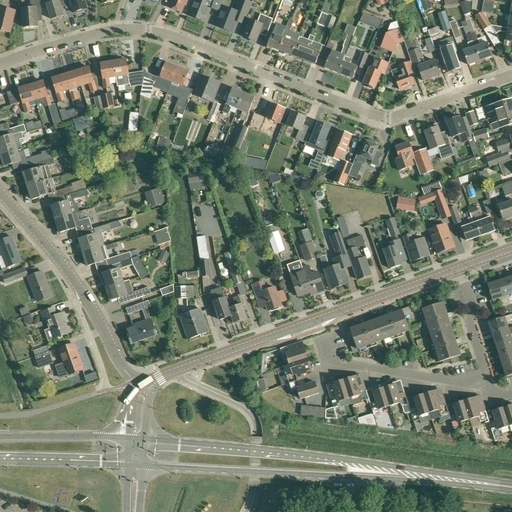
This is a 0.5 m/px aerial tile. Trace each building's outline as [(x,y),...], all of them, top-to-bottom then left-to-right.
[(40,0),(29,0),(30,5),(28,5),(29,9),(22,10),(24,28),(37,27),(36,14),(42,13),(41,9),(40,4),(40,0)] [(53,0),(54,2),(47,4),(52,20),(57,18),(59,19),(62,18),(63,16),(64,16),(61,7),(65,6),(63,0),(53,0)] [(69,0),(74,14),(77,13),(77,14),(85,12),(84,10),(87,10),(84,0),(69,0)] [(181,13),(186,0),(166,0),(166,2),(171,5),(170,8),(181,13)] [(207,0),(206,0),(193,0),(188,16),(205,22),(211,7),(217,9),(221,0),(207,0)] [(233,33),(237,22),(244,25),(247,16),(252,3),(245,0),(239,0),(235,11),(223,7),(215,26),(233,33)] [(432,8),(428,0),(420,0),(421,0),(420,0),(424,11),(432,8)] [(493,2),(484,0),(482,12),(493,14),(494,2),(493,1),(493,2)] [(470,1),(467,1),(460,3),(464,16),(471,13),(471,2),(470,1)] [(0,30),(10,33),(15,12),(0,7),(0,30)] [(336,19),(322,13),(318,25),(332,30),(336,19)] [(484,30),(490,26),(485,18),(486,14),(481,13),(475,16),(484,30)] [(268,32),(273,19),(261,14),(257,23),(250,20),(243,37),(256,42),(261,29),(268,32)] [(468,43),(470,49),(463,51),(468,65),(493,57),(488,43),(480,46),(475,31),(474,32),(470,19),(466,20),(466,21),(462,23),(466,35),(469,42),(468,43)] [(455,39),(461,37),(455,20),(449,23),(455,39)] [(390,27),(392,32),(400,29),(397,22),(391,24),(390,27)] [(490,26),(484,30),(489,38),(494,35),(496,34),(490,26)] [(505,40),(511,42),(511,48),(511,47),(511,29),(508,28),(490,26),(496,34),(499,32),(502,32),(507,33),(505,40)] [(284,34),(286,28),(284,27),(283,30),(276,27),(268,47),(280,51),(286,35),(284,34)] [(287,27),(286,28),(284,34),(286,35),(280,51),(291,56),(298,40),(288,36),(291,29),(287,27)] [(404,42),(400,29),(392,32),(396,45),(397,44),(404,42)] [(396,45),(392,32),(387,34),(382,47),(394,52),(396,45)] [(344,47),(341,54),(346,55),(353,37),(348,35),(343,47),(344,47)] [(299,37),(298,40),(291,56),(303,60),(310,44),(312,45),(313,42),(315,37),(310,36),(308,40),(299,37)] [(346,55),(345,57),(350,58),(353,50),(356,51),(360,40),(353,37),(346,55)] [(452,38),(438,43),(449,72),(453,71),(454,74),(461,72),(459,68),(460,68),(455,54),(458,53),(452,38)] [(322,46),(313,42),(312,45),(310,44),(303,60),(315,65),(322,46)] [(408,52),(408,54),(412,63),(414,70),(419,68),(424,81),(440,75),(434,61),(425,64),(420,48),(417,42),(406,46),(408,52)] [(328,61),(325,69),(339,74),(344,61),(345,57),(346,55),(341,54),(338,52),(335,51),(332,50),(329,56),(328,61)] [(362,52),(357,66),(358,67),(363,69),(368,54),(362,52)] [(344,61),(339,74),(353,79),(358,67),(357,66),(350,64),(352,59),(350,58),(345,57),(344,61)] [(373,89),(374,88),(375,88),(381,74),(384,75),(389,63),(375,58),(371,69),(369,68),(363,83),(368,85),(367,87),(373,89)] [(129,74),(127,60),(113,62),(116,77),(117,86),(124,85),(130,84),(131,84),(130,74),(129,74)] [(116,77),(113,62),(101,64),(103,79),(104,88),(110,87),(109,78),(116,77)] [(157,80),(155,85),(161,87),(162,87),(168,89),(171,82),(177,67),(166,63),(163,71),(161,70),(157,80)] [(410,72),(408,72),(405,63),(398,66),(399,68),(391,71),(394,79),(395,78),(399,90),(414,84),(410,72)] [(89,67),(77,71),(81,86),(88,84),(91,93),(97,91),(94,81),(89,67)] [(189,72),(177,67),(171,82),(179,85),(176,93),(182,95),(188,80),(186,80),(189,72)] [(69,89),(72,98),(72,101),(79,98),(78,95),(75,88),(81,86),(77,71),(65,75),(69,89)] [(69,89),(65,75),(53,78),(57,93),(56,93),(59,103),(65,101),(64,100),(65,100),(62,92),(69,89)] [(212,102),(219,83),(200,76),(193,95),(212,102)] [(44,81),(31,85),(35,100),(43,97),(46,106),(51,105),(48,95),(44,81)] [(35,100),(31,85),(18,89),(23,103),(22,104),(25,113),(31,111),(28,102),(35,100)] [(142,88),(141,96),(150,99),(154,90),(149,88),(148,90),(142,88)] [(237,109),(244,92),(233,88),(226,104),(222,112),(228,115),(232,107),(237,109)] [(7,93),(11,105),(17,103),(13,91),(7,93)] [(255,97),(244,92),(237,109),(243,111),(240,119),(246,121),(249,113),(255,97)] [(114,107),(111,94),(102,96),(105,109),(114,107)] [(97,111),(105,109),(102,96),(94,98),(97,111)] [(183,115),(186,107),(190,98),(184,96),(181,105),(177,103),(174,112),(183,115)] [(497,117),(511,112),(511,99),(486,107),(488,113),(495,111),(497,117)] [(214,122),(215,119),(221,105),(214,102),(207,120),(214,122)] [(279,123),(285,109),(272,104),(266,117),(274,121),(279,123)] [(58,112),(61,122),(69,119),(65,109),(58,111),(58,112)] [(60,121),(57,112),(57,111),(51,113),(53,123),(60,121)] [(309,134),(311,129),(303,125),(306,117),(292,112),(287,126),(299,131),(296,139),(306,143),(309,134)] [(469,124),(470,127),(477,124),(473,112),(465,115),(469,124)] [(511,112),(497,117),(499,122),(491,124),(493,130),(511,124),(511,112)] [(138,126),(138,113),(129,113),(129,126),(138,126)] [(214,122),(209,134),(218,137),(224,122),(215,119),(214,122)] [(470,127),(469,124),(459,128),(457,120),(447,124),(452,137),(459,134),(462,143),(474,139),(470,127)] [(33,121),(31,122),(26,122),(26,130),(34,129),(33,121)] [(0,131),(10,129),(8,123),(0,125),(0,131)] [(88,128),(84,123),(77,125),(78,131),(88,128)] [(314,136),(309,134),(306,143),(305,145),(317,150),(318,147),(322,148),(325,141),(330,127),(319,123),(314,136)] [(24,124),(10,129),(0,131),(0,150),(1,153),(16,148),(20,147),(18,140),(23,138),(21,133),(26,132),(24,124)] [(248,128),(240,125),(232,147),(239,150),(248,128)] [(440,154),(453,149),(448,137),(443,139),(438,127),(425,132),(432,150),(438,148),(440,154)] [(352,165),(340,161),(344,150),(345,151),(351,135),(338,130),(338,132),(336,132),(334,137),(336,137),(328,156),(342,162),(334,181),(343,185),(352,165)] [(488,137),(486,130),(473,134),(476,141),(488,137)] [(511,135),(510,136),(511,139),(503,142),(504,145),(499,147),(502,153),(487,158),(489,166),(510,159),(506,149),(511,147),(511,135)] [(379,146),(367,141),(364,148),(361,146),(349,175),(357,178),(362,164),(364,165),(367,158),(373,161),(372,163),(379,165),(383,154),(376,152),(379,146)] [(409,143),(402,145),(402,144),(397,145),(397,147),(396,148),(400,158),(395,160),(399,171),(414,166),(412,160),(414,159),(415,159),(413,153),(409,143)] [(172,145),(169,152),(182,156),(184,148),(172,145)] [(16,148),(1,153),(5,166),(12,164),(14,170),(27,166),(29,165),(44,160),(42,154),(26,159),(24,153),(18,155),(16,148)] [(320,164),(325,152),(319,150),(314,161),(320,164)] [(29,165),(27,166),(28,171),(24,173),(28,186),(52,179),(48,166),(55,164),(53,157),(44,160),(29,165)] [(420,175),(434,171),(430,159),(415,164),(420,175)] [(511,159),(498,165),(502,176),(511,172),(511,159)] [(205,170),(188,173),(190,190),(203,188),(202,181),(206,181),(205,170)] [(270,179),(273,186),(280,183),(277,176),(270,179)] [(302,178),(291,176),(294,185),(302,183),(302,178)] [(461,184),(459,178),(440,185),(442,192),(462,185),(461,184)] [(52,179),(28,186),(32,199),(51,193),(52,199),(56,198),(74,193),(72,187),(56,192),(52,179)] [(506,183),(498,187),(500,192),(508,188),(506,183)] [(154,190),(158,206),(165,204),(161,188),(154,190)] [(74,193),(56,198),(58,204),(52,206),(56,219),(77,213),(87,210),(87,209),(79,211),(77,205),(75,205),(74,200),(88,195),(86,189),(74,193)] [(324,199),(325,196),(324,192),(322,191),(317,192),(315,195),(316,198),(319,200),(324,199)] [(511,193),(505,196),(508,202),(498,206),(503,220),(511,216),(511,193)] [(211,209),(218,209),(217,196),(210,196),(211,209)] [(416,200),(399,197),(398,204),(414,207),(416,200)] [(494,212),(489,200),(483,202),(487,214),(494,212)] [(455,206),(448,208),(455,225),(461,223),(455,206)] [(471,209),(474,217),(479,215),(476,207),(471,209)] [(474,217),(471,209),(466,210),(469,219),(474,217)] [(80,221),(77,213),(56,219),(60,233),(78,227),(80,233),(84,232),(93,229),(90,218),(80,221)] [(344,216),(342,217),(338,218),(343,237),(349,235),(344,216)] [(490,217),(476,222),(481,236),(495,231),(490,217)] [(399,234),(393,218),(387,220),(392,237),(399,234)] [(436,221),(436,223),(428,226),(437,253),(454,247),(450,235),(452,234),(450,229),(440,233),(437,225),(443,223),(441,220),(436,221)] [(481,236),(476,222),(470,224),(469,221),(462,224),(463,227),(462,227),(467,241),(481,236)] [(93,229),(84,232),(86,237),(79,239),(83,253),(105,246),(102,233),(111,231),(109,224),(93,229)] [(167,228),(160,231),(164,243),(171,241),(167,228)] [(279,244),(275,233),(268,235),(272,247),(279,244)] [(341,261),(340,261),(335,262),(337,266),(329,269),(325,256),(320,258),(331,289),(349,283),(344,268),(351,266),(340,233),(332,236),(341,261)] [(412,261),(429,255),(423,238),(413,241),(410,234),(403,236),(412,261)] [(365,258),(360,260),(356,248),(366,245),(362,235),(347,240),(350,250),(348,251),(357,280),(371,275),(365,258)] [(206,236),(198,237),(203,276),(211,275),(209,260),(206,236)] [(7,268),(21,262),(11,237),(0,240),(0,253),(0,254),(1,257),(2,257),(7,268)] [(383,263),(388,261),(390,269),(401,265),(401,263),(406,261),(403,251),(399,239),(388,243),(389,248),(384,250),(385,252),(380,254),(383,263)] [(317,256),(312,242),(301,246),(306,260),(317,256)] [(104,261),(109,259),(106,246),(105,246),(83,253),(88,266),(104,261)] [(117,263),(132,258),(130,252),(109,259),(104,261),(106,267),(117,263)] [(120,269),(127,267),(134,265),(132,258),(117,263),(119,269),(103,274),(107,287),(123,282),(125,282),(120,269)] [(236,263),(229,266),(233,277),(240,275),(236,263)] [(302,268),(311,291),(313,290),(315,294),(324,291),(317,272),(311,274),(308,266),(302,268)] [(5,284),(15,281),(29,276),(26,267),(2,276),(3,278),(1,278),(3,282),(4,282),(5,284)] [(311,292),(311,291),(302,268),(290,272),(299,297),(311,292)] [(37,302),(51,297),(43,272),(29,277),(37,302)] [(511,286),(509,277),(498,281),(506,305),(507,305),(509,312),(511,311),(511,306),(508,295),(511,294),(511,286)] [(133,293),(130,280),(125,282),(123,282),(107,287),(111,301),(118,298),(129,295),(131,301),(151,293),(149,287),(133,293)] [(268,311),(275,309),(281,307),(280,303),(286,300),(283,291),(277,293),(275,287),(262,292),(259,283),(263,282),(263,281),(252,285),(258,301),(257,299),(263,297),(268,311)] [(506,305),(498,281),(487,284),(492,300),(499,298),(502,307),(506,305)] [(241,296),(247,294),(243,282),(237,284),(241,296)] [(162,296),(174,292),(173,285),(160,290),(162,296)] [(194,288),(187,289),(186,286),(176,287),(177,300),(187,299),(195,299),(194,288)] [(229,308),(222,288),(215,290),(216,292),(211,294),(220,320),(231,316),(232,316),(229,308)] [(236,306),(229,308),(232,316),(231,316),(234,323),(247,318),(242,304),(241,304),(239,296),(233,298),(236,306)] [(427,322),(452,314),(452,313),(447,314),(443,302),(440,303),(439,298),(431,300),(433,306),(422,309),(427,322)] [(145,302),(126,309),(129,315),(143,310),(147,308),(145,302)] [(388,310),(396,335),(410,331),(404,315),(411,313),(409,307),(402,309),(402,310),(391,314),(389,310),(388,310)] [(45,320),(47,320),(50,329),(50,330),(46,331),(49,340),(49,341),(72,333),(70,327),(68,328),(65,322),(67,321),(65,313),(57,316),(54,308),(42,312),(45,320)] [(188,339),(209,332),(200,309),(180,316),(188,339)] [(388,315),(376,319),(383,340),(396,335),(388,310),(386,311),(388,315)] [(452,314),(427,322),(431,336),(452,329),(448,317),(453,316),(452,314)] [(492,333),(508,328),(506,322),(511,319),(511,314),(488,322),(492,333)] [(157,335),(151,319),(127,328),(130,337),(132,344),(157,335)] [(363,319),(361,320),(371,345),(383,340),(376,319),(365,323),(363,319)] [(371,345),(361,320),(360,320),(362,325),(350,329),(351,332),(345,334),(348,341),(353,339),(357,349),(371,345)] [(511,333),(510,334),(508,328),(492,333),(495,344),(511,339),(511,333)] [(456,341),(452,329),(431,336),(435,349),(461,341),(460,339),(456,341)] [(511,339),(495,344),(499,355),(511,351),(511,339)] [(461,341),(435,349),(439,360),(426,365),(427,369),(441,365),(440,362),(450,359),(452,365),(460,362),(458,356),(460,356),(457,344),(461,342),(461,341)] [(286,354),(289,365),(308,359),(304,348),(302,342),(297,344),(292,345),(280,349),(282,355),(286,354)] [(69,375),(83,370),(74,344),(60,349),(69,375)] [(187,357),(189,364),(210,357),(207,350),(187,357)] [(55,363),(50,351),(36,356),(40,369),(55,363)] [(511,351),(499,355),(503,366),(511,363),(511,351)] [(311,370),(308,359),(289,365),(292,374),(286,376),(279,378),(282,386),(289,384),(303,379),(313,376),(311,370)] [(511,363),(503,366),(506,377),(511,375),(511,363)] [(344,380),(349,398),(350,398),(351,404),(353,404),(354,405),(362,403),(362,401),(368,399),(364,385),(361,375),(355,377),(344,380)] [(269,390),(266,378),(260,379),(257,380),(260,392),(261,391),(269,390)] [(305,385),(303,379),(289,384),(292,392),(297,390),(300,399),(319,393),(315,382),(305,385)] [(332,384),(327,386),(330,396),(334,408),(340,406),(339,402),(349,398),(344,380),(332,384)] [(410,412),(408,405),(404,393),(398,395),(395,384),(384,388),(390,406),(401,403),(402,407),(404,412),(405,413),(410,412)] [(390,406),(384,388),(373,391),(376,402),(370,403),(374,415),(380,414),(379,410),(390,406)] [(450,419),(448,413),(444,399),(441,389),(435,391),(424,395),(430,413),(437,411),(441,422),(450,419)] [(430,413),(424,395),(413,398),(416,408),(410,410),(414,422),(420,420),(419,416),(430,413)] [(488,420),(484,406),(481,396),(475,398),(464,401),(469,420),(478,417),(480,423),(488,420)] [(469,420),(464,401),(452,405),(456,415),(450,417),(454,431),(462,428),(460,422),(469,420)] [(511,405),(503,408),(509,426),(511,425),(511,405)] [(326,410),(325,416),(325,418),(337,419),(337,418),(336,414),(334,408),(326,410)] [(509,426),(503,408),(492,412),(495,422),(490,423),(495,439),(501,437),(498,430),(509,426)]
